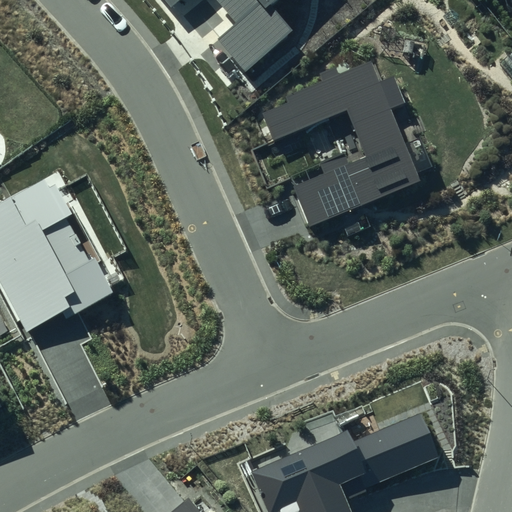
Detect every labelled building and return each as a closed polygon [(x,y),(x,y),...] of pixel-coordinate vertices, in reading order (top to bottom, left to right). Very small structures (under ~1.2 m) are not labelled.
[(151,0),(162,13),(177,0),(196,0),(234,44),(219,56),(239,80),(289,37),(265,9),(275,0),(151,0)] [(366,69),(255,114),(272,157),(331,133),(345,167),(275,195),(295,243),(417,194),(366,69)] [(126,311),(58,182),(0,211),(0,290),(35,358),(126,311)] [(344,439),(243,486),(255,511),(344,511),(435,468),(417,428),(352,458),(344,439)] [(197,511),(189,502),(177,511),(197,511)]
